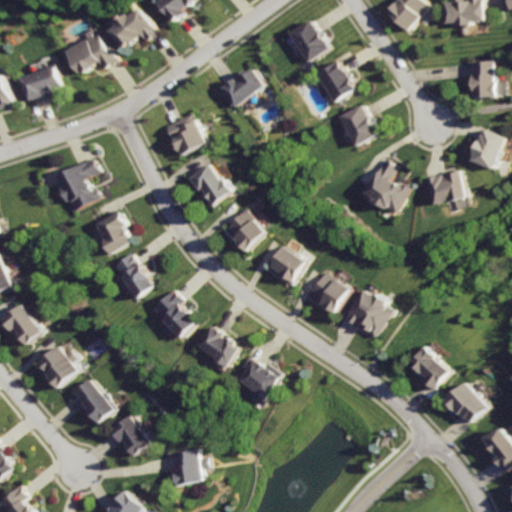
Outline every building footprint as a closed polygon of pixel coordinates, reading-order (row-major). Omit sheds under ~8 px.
[(166,0),(165,1),(179,21),(192,12),(189,8),(201,0),(166,0)] [(426,0),(401,0),(391,12),(410,29),(432,5),(426,0)] [(448,1),(449,23),(458,22),(458,26),(473,25),(473,21),(487,21),(485,0),(471,0),(466,1),(465,0),(457,0),(458,1),(448,1)] [(148,8),(137,14),(136,12),(122,20),(125,25),(118,29),(128,46),(149,33),(153,39),(163,32),(148,8)] [(313,20),(293,33),(311,61),(331,48),(313,20)] [(72,50),(84,72),(86,71),(87,74),(99,68),(98,65),(103,62),(107,70),(122,62),(114,46),(110,48),(103,34),(72,50)] [(475,62),(477,75),(474,75),(477,97),(508,93),(506,80),(498,81),(495,59),(475,62)] [(339,61),(320,74),(338,101),(357,88),(354,84),(356,83),(352,76),(350,77),(339,61)] [(26,77),(33,100),(67,89),(60,66),(26,77)] [(255,67),(252,69),(250,67),(240,74),(242,77),(238,80),(236,78),(224,87),(237,105),(267,84),(255,67)] [(0,75),(0,103),(2,110),(14,106),(13,103),(20,101),(10,72),(0,75)] [(363,104),(341,116),(357,145),(379,133),(363,104)] [(193,111),(168,125),(184,154),(209,141),(193,111)] [(489,129),(486,140),(482,139),(476,153),(478,154),(476,159),(498,167),(509,136),(489,129)] [(387,157),(367,192),(377,197),(376,200),(388,206),(389,204),(401,211),(414,186),(405,181),(402,185),(393,180),(402,165),(387,157)] [(95,158),(59,175),(65,187),(62,188),(73,211),(102,197),(96,186),(93,188),(89,177),(101,171),(95,158)] [(212,163),(195,178),(216,204),(236,188),(227,177),(225,178),(212,163)] [(464,168),(452,172),(453,175),(447,177),(446,174),(432,178),(433,180),(427,182),(431,195),(437,192),(441,204),(458,198),(459,201),(474,196),(464,168)] [(249,207),(230,226),(240,235),(238,238),(253,252),(273,230),(249,207)] [(122,210),(91,229),(100,244),(105,241),(113,253),(133,241),(131,238),(133,236),(129,229),(127,230),(125,227),(130,224),(122,210)] [(288,246),(276,265),(287,271),(284,277),(299,286),(314,261),(288,246)] [(132,253),(116,265),(140,297),(158,284),(153,278),(155,276),(143,261),(141,263),(132,253)] [(0,255),(0,290),(13,285),(0,255)] [(333,272),(319,295),(334,304),(332,306),(343,313),(359,287),(333,272)] [(371,288),(353,318),(364,324),(366,322),(380,331),(378,334),(386,338),(404,309),(396,304),(398,301),(382,291),(380,294),(371,288)] [(175,289),(156,308),(165,317),(163,319),(179,334),(182,332),(186,336),(199,322),(194,317),(197,314),(185,302),(187,300),(175,289)] [(22,304),(4,320),(14,332),(18,329),(31,344),(46,331),(22,304)] [(214,324),(201,346),(218,356),(216,359),(231,368),(242,349),(237,346),(240,341),(233,336),(231,339),(226,337),(229,332),(214,324)] [(441,345),(427,364),(443,376),(440,380),(452,389),(466,370),(450,358),(452,354),(441,345)] [(63,346),(44,363),(52,372),(50,374),(63,389),(85,370),(77,361),(81,357),(74,349),(69,353),(63,346)] [(253,355),(245,369),(250,372),(244,382),(260,391),(258,395),(271,402),(288,372),(270,361),(268,364),(253,355)] [(94,380),(80,392),(87,401),(82,405),(96,420),(98,418),(102,423),(119,408),(94,380)] [(481,381),(459,399),(471,414),(475,410),(484,421),(502,406),(481,381)] [(134,414),(113,429),(122,442),(127,439),(138,455),(156,441),(149,431),(147,432),(134,414)] [(511,428),(498,437),(501,444),(499,445),(506,455),(502,458),(511,472),(511,471),(511,428)] [(0,441),(0,481),(2,483),(18,468),(5,453),(8,450),(0,441)] [(180,454),(181,460),(183,466),(179,467),(184,485),(210,479),(207,467),(213,465),(211,456),(205,458),(203,448),(180,454)] [(23,486),(1,506),(7,511),(40,511),(29,500),(33,497),(23,486)] [(131,490),(114,511),(145,511),(151,505),(131,490)]
